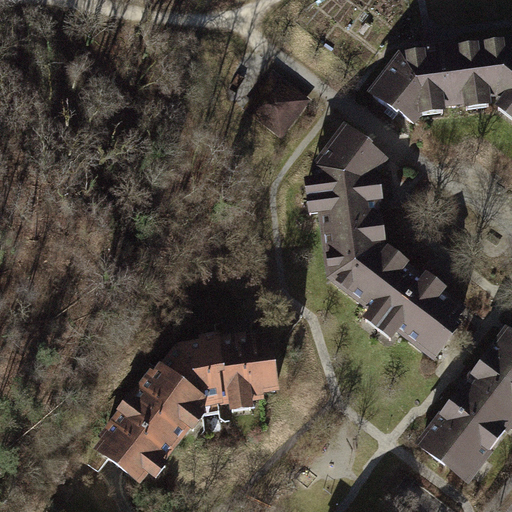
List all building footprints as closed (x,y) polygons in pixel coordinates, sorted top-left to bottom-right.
[(367,128),(414,161),(439,133),(502,141),(511,123),(511,79),(411,72),(367,128)] [(511,123),(502,141),(511,148),(511,123)] [(387,171),(343,132),(301,178),(328,301),(382,256),(365,197),(387,171)] [(483,333),(382,256),(328,301),(440,386),(483,333)] [(511,442),(511,332),(507,329),(414,445),(472,492),(511,442)] [(283,431),(279,370),(164,390),(217,441),(283,431)] [(104,468),(166,511),(170,511),(217,441),(164,390),(104,468)]
